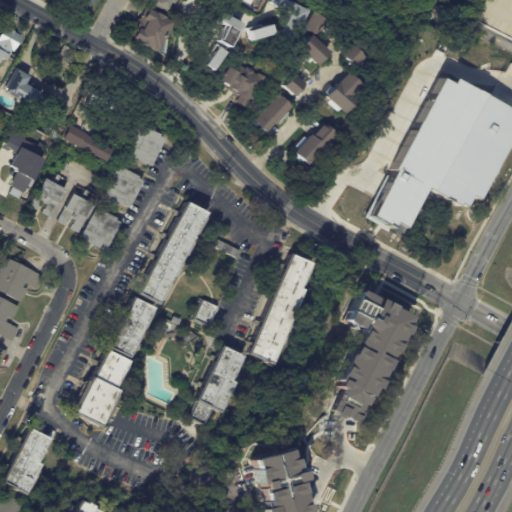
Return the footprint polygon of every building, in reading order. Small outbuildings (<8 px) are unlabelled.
[(96,0),(76,0),(92,8),(96,0)] [(171,0),(165,12),(146,2),(147,0),(171,0)] [(236,0),(253,10),(258,1),(255,0),(236,0)] [(306,9),(287,0),(268,0),(267,3),(288,13),(278,32),(292,39),(306,9)] [(511,0),(511,40),(474,20),(484,0),(511,0)] [(166,31),(156,50),(154,49),(153,51),(145,47),(137,43),(138,43),(129,38),(143,14),(144,15),(147,9),(154,14),(155,13),(164,18),(163,19),(171,23),(166,31)] [(325,22),(317,36),(304,28),(313,12),(326,20),(325,22)] [(227,47),(238,22),(220,14),(217,23),(222,25),(215,42),(227,47)] [(246,39),(269,35),(267,26),(245,30),(246,39)] [(11,31),(21,37),(12,52),(11,51),(7,58),(5,57),(3,62),(0,60),(0,32),(3,27),(11,31)] [(319,44),(328,53),(315,66),(311,61),(309,63),(300,54),(302,52),(298,49),(300,47),(298,45),(305,39),(306,40),(311,36),(319,44)] [(341,56),(351,46),(364,59),(354,69),(341,56)] [(222,53),(214,47),(201,65),(210,71),(222,53)] [(264,79),(259,88),(257,87),(249,101),(247,99),(242,108),(234,103),(237,97),(216,85),(221,76),(220,76),(222,72),(223,72),(226,68),(230,70),(234,63),(244,69),(245,68),(252,72),(251,73),(255,75),(256,74),(264,79)] [(26,85),(38,92),(34,98),(36,99),(39,95),(49,101),(41,115),(16,100),(19,96),(5,88),(16,69),(29,76),(24,84),(26,85)] [(348,74),(360,86),(351,96),(356,100),(343,115),(339,111),(337,113),(326,104),(329,101),(325,97),(327,95),(325,93),(331,86),(333,88),(347,73),(348,74)] [(294,76),(304,85),(292,97),(282,87),(294,75),(294,76)] [(511,105),(458,77),(455,83),(443,77),(393,169),(396,171),(373,214),(394,226),(397,220),(409,227),(428,191),(466,211),(473,199),(481,204),(511,146),(511,105)] [(87,105),(111,115),(117,98),(94,89),(87,105)] [(285,99),(290,103),(288,105),(290,107),(286,111),(289,114),(279,124),(277,121),(274,124),(273,123),(263,133),(252,122),(278,95),(282,99),(284,97),(285,99)] [(68,122),(64,129),(47,119),(51,113),(68,122)] [(66,127),(73,115),(79,119),(72,131),(66,127)] [(334,135),(322,147),(323,148),(312,160),(311,159),(305,166),(301,162),(299,164),(292,157),(294,156),(292,154),(296,149),(294,147),(303,137),(305,139),(309,135),(311,137),(322,124),(334,135)] [(151,130),(160,135),(159,137),(164,140),(149,167),(144,164),(143,166),(129,158),(129,156),(125,154),(140,126),(144,129),(145,127),(151,130)] [(61,141),(104,161),(111,148),(67,127),(61,141)] [(17,150),(24,137),(43,148),(37,160),(17,150)] [(0,195),(0,178),(3,173),(0,170),(5,161),(7,163),(9,159),(16,163),(14,167),(28,175),(23,183),(20,181),(11,197),(4,192),(2,196),(0,195)] [(128,172),(137,177),(136,179),(141,182),(126,209),(121,206),(121,208),(106,200),(107,198),(102,196),(116,168),(121,171),(122,169),(128,172)] [(52,184),(64,191),(49,218),(41,213),(43,209),(44,210),(47,205),(41,202),(38,206),(39,207),(37,211),(29,206),(37,193),(36,193),(44,179),(52,184)] [(78,199),(91,206),(85,218),(77,234),(68,229),(71,225),(74,221),(68,217),(66,222),(64,226),(56,222),(71,195),(78,199)] [(205,213),(192,239),(192,240),(170,282),(169,281),(156,306),(137,296),(186,203),(205,213)] [(105,214),(115,219),(114,221),(118,224),(104,251),(99,249),(99,250),(83,241),(84,240),(79,237),(94,210),(99,213),(99,211),(105,214)] [(231,247),(239,252),(235,259),(211,246),(214,239),(231,247)] [(249,355),(291,255),(311,264),(300,290),(304,291),(272,365),(249,355)] [(27,269),(45,278),(38,290),(24,283),(22,288),(27,290),(20,303),(0,292),(0,268),(2,269),(8,259),(27,269)] [(12,318),(11,321),(6,318),(4,322),(19,330),(12,342),(0,335),(0,299),(17,308),(12,318)] [(147,320),(127,360),(108,350),(133,300),(152,310),(147,320)] [(212,307),(216,308),(207,328),(192,321),(201,301),(212,307)] [(178,325),(178,326),(170,322),(173,317),(180,321),(178,325)] [(242,357),(230,382),(232,383),(218,413),(211,410),(203,426),(190,419),(198,403),(196,402),(222,348),(242,357)] [(114,398),(98,429),(72,416),(91,379),(92,380),(106,352),(127,363),(113,391),(117,393),(114,398)] [(1,484),(29,430),(48,440),(36,465),(39,467),(24,496),(1,484)] [(18,511),(0,511),(0,503),(4,497),(21,507),(18,511)] [(72,511),(97,511),(79,501),(72,511)]
